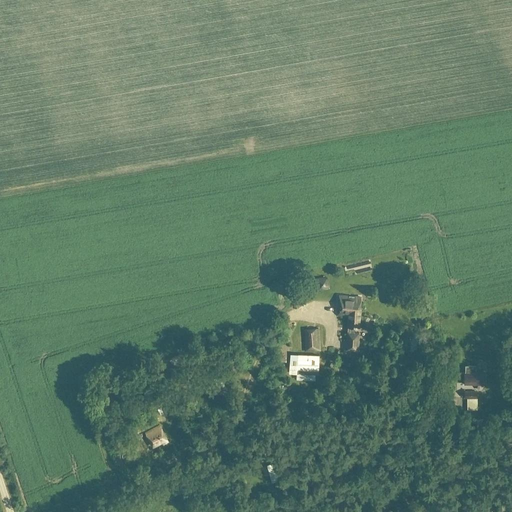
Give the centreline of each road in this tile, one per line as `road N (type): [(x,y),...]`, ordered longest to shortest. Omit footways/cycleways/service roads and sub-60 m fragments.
road 1 (track): [(287,322),(268,336),(218,433),(224,511)]
road 2 (track): [(70,511),(218,433)]
